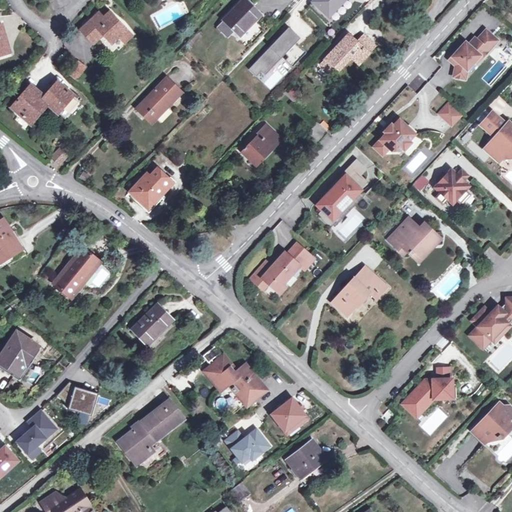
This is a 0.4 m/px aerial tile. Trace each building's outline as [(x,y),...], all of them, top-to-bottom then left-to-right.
[(244,0),(243,0),(223,21),(234,31),(240,37),(260,16),(244,0)] [(328,18),(345,0),(313,0),(312,2),(312,3),(328,18)] [(325,22),(328,18),(312,3),(309,6),(325,22)] [(111,44),(118,37),(125,44),(132,38),(105,9),(81,31),(92,43),(102,34),(111,44)] [(234,31),(223,21),(218,27),(229,37),(234,31)] [(288,28),(248,70),(255,77),(260,72),(264,76),(281,58),(284,55),(287,58),(284,61),(292,68),(305,53),(298,46),(295,49),(292,46),(295,43),(299,39),(288,28)] [(477,41),(488,51),(497,41),(486,31),(477,41)] [(0,54),(9,52),(3,33),(0,34),(0,54)] [(349,36),(326,59),(335,67),(347,54),(358,64),(374,47),(363,37),(357,43),(349,36)] [(453,77),(465,80),(466,70),(479,56),(482,58),(488,51),(477,41),(474,38),(468,45),(465,43),(449,60),(455,66),(453,77)] [(335,67),(326,59),(321,65),(329,73),(335,67)] [(78,62),(69,74),(76,80),(86,67),(78,62)] [(148,113),(156,120),(182,94),(166,79),(151,93),(152,94),(137,110),(144,117),(148,113)] [(12,108),(26,120),(42,101),(49,106),(58,114),(73,96),(58,83),(42,100),(29,88),(12,108)] [(290,89),(286,94),(295,102),(300,97),(290,89)] [(79,101),(73,96),(58,114),(64,119),(79,101)] [(42,101),(26,120),(32,126),(49,106),(42,101)] [(449,104),(439,114),(452,126),(461,116),(449,104)] [(148,113),(144,117),(151,125),(156,120),(148,113)] [(511,129),(511,130),(491,113),(481,126),(495,137),(494,138),(494,140),(495,141),(495,142),(494,143),(492,141),(485,150),(496,159),(503,152),(506,154),(509,149),(511,152),(511,129)] [(399,151),(402,148),(404,150),(411,143),(409,141),(415,134),(400,120),(395,125),(393,126),(392,124),(385,132),(387,134),(379,142),(385,148),(387,146),(389,148),(392,151),(399,151)] [(382,131),(385,135),(387,134),(385,132),(392,124),(393,126),(395,125),(391,121),(382,131)] [(317,123),(306,134),(317,144),(328,133),(317,123)] [(256,164),(280,140),(266,126),(258,135),(259,136),(244,152),(256,164)] [(379,142),(374,147),(383,155),(389,148),(387,146),(385,148),(379,142)] [(66,157),(59,151),(52,159),(58,165),(66,157)] [(506,154),(503,152),(496,159),(500,162),(506,154)] [(348,177),(359,187),(365,181),(359,175),(365,168),(358,162),(346,175),(348,177)] [(462,169),(456,175),(463,181),(468,176),(462,169)] [(147,174),(130,192),(148,210),(165,191),(164,190),(171,182),(158,170),(150,177),(147,174)] [(440,182),(435,187),(441,193),(436,197),(442,203),(446,198),(452,204),(456,200),(465,190),(469,186),(463,181),(456,175),(451,170),(446,175),(440,182)] [(82,171),(78,178),(86,182),(89,175),(82,171)] [(440,182),(446,175),(443,172),(436,179),(440,182)] [(414,183),(420,189),(428,180),(423,174),(414,183)] [(322,200),(340,180),(337,177),(318,197),(322,200)] [(334,219),(338,223),(366,194),(359,187),(348,177),(342,182),(340,180),(322,200),(318,204),(334,219)] [(470,195),(465,190),(456,200),(461,204),(470,195)] [(331,222),(334,219),(323,208),(320,212),(331,222)] [(408,251),(412,256),(420,247),(427,253),(433,246),(440,246),(439,232),(433,233),(428,233),(422,227),(419,229),(409,219),(388,241),(399,251),(403,247),(408,251)] [(0,258),(4,256),(6,259),(22,249),(3,220),(0,221),(0,258)] [(428,233),(433,233),(424,224),(422,227),(428,233)] [(296,243),(287,254),(299,265),(304,270),(314,258),(296,243)] [(403,247),(399,251),(403,255),(408,251),(403,247)] [(420,247),(412,256),(418,261),(427,253),(420,247)] [(53,284),(71,299),(100,263),(82,248),(53,284)] [(285,286),(282,284),(299,265),(287,254),(285,252),(271,266),(268,271),(262,265),(251,278),(257,284),(262,278),(279,293),(285,286)] [(265,261),(262,265),(268,271),(271,266),(265,261)] [(364,267),(353,279),(362,288),(373,276),(364,267)] [(362,288),(353,279),(331,303),(346,317),(368,293),(375,300),(386,287),(373,276),(362,288)] [(268,289),(264,294),(273,300),(277,295),(268,289)] [(511,304),(507,305),(504,305),(500,310),(498,309),(497,309),(496,310),(495,310),(494,312),(495,312),(495,313),(495,314),(493,317),(484,309),(472,322),(479,328),(470,337),(483,348),(491,339),(500,331),(503,334),(510,326),(507,323),(511,318),(511,304)] [(131,330),(147,346),(173,321),(157,305),(131,330)] [(500,331),(491,339),(494,342),(503,334),(500,331)] [(38,347),(16,332),(0,357),(0,369),(4,372),(5,371),(13,376),(14,376),(14,377),(15,377),(16,377),(17,377),(18,377),(19,376),(20,376),(20,375),(20,374),(21,374),(38,347)] [(201,356),(211,368),(214,366),(210,361),(219,354),(212,346),(201,356)] [(206,372),(221,389),(229,383),(246,403),(263,388),(244,366),(236,374),(223,358),(214,366),(211,368),(206,372)] [(438,368),(439,376),(439,379),(450,379),(450,368),(438,368)] [(408,398),(421,411),(433,398),(452,398),(452,385),(452,379),(433,380),(433,383),(422,383),(408,398)] [(74,386),(69,382),(57,396),(63,401),(67,395),(71,396),(69,406),(68,409),(91,416),(98,393),(74,386)] [(67,395),(63,401),(69,406),(71,396),(67,395)] [(292,398),(272,414),(285,431),(297,422),(299,425),(307,418),(292,398)] [(416,417),(421,411),(408,398),(402,404),(416,417)] [(124,438),(141,461),(160,446),(154,438),(173,423),(175,426),(184,419),(169,400),(141,422),(142,423),(124,438)] [(503,406),(499,403),(491,411),(493,412),(489,416),(490,418),(488,421),(486,419),(485,418),(476,427),(488,439),(489,440),(490,440),(491,440),(493,440),(494,439),(495,439),(496,439),(497,438),(497,437),(499,439),(500,438),(501,436),(500,435),(504,431),(505,432),(511,424),(508,421),(511,416),(511,410),(511,409),(509,406),(503,406)] [(511,428),(511,408),(511,409),(511,410),(511,416),(508,421),(511,424),(505,432),(504,431),(500,435),(501,436),(503,438),(511,428)] [(57,429),(41,410),(32,418),(37,423),(31,428),(16,441),(31,459),(40,451),(36,446),(57,429)] [(37,423),(32,418),(27,422),(31,428),(37,423)] [(297,422),(285,431),(287,434),(299,425),(297,422)] [(484,444),(488,439),(476,427),(471,432),(484,444)] [(244,440),(232,449),(242,462),(250,456),(252,460),(269,446),(256,430),(244,440)] [(238,432),(226,441),(232,449),(244,440),(238,432)] [(141,461),(124,438),(118,443),(136,465),(141,461)] [(287,461),(300,478),(325,459),(312,442),(287,461)] [(0,475),(17,460),(4,446),(0,449),(0,475)] [(250,456),(242,462),(245,466),(252,460),(250,456)] [(45,511),(91,511),(88,506),(89,505),(79,490),(60,502),(55,493),(40,503),(45,511)]
